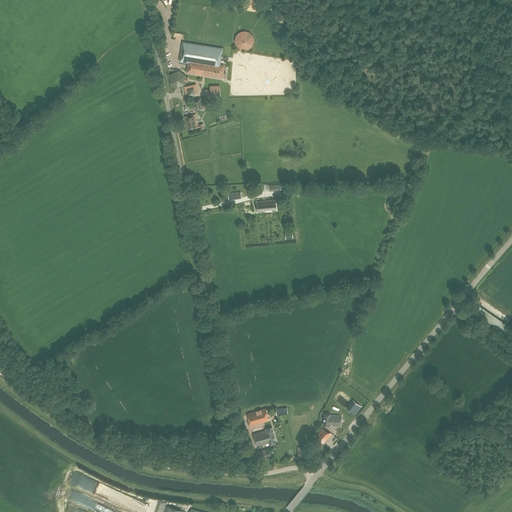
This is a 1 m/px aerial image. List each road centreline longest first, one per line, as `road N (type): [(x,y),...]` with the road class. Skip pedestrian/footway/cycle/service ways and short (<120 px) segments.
road 1 (unclassified): [(315,477),(299,467),(258,472),(239,449),(146,0)]
road 2 (unclassified): [(315,477),(511,239)]
